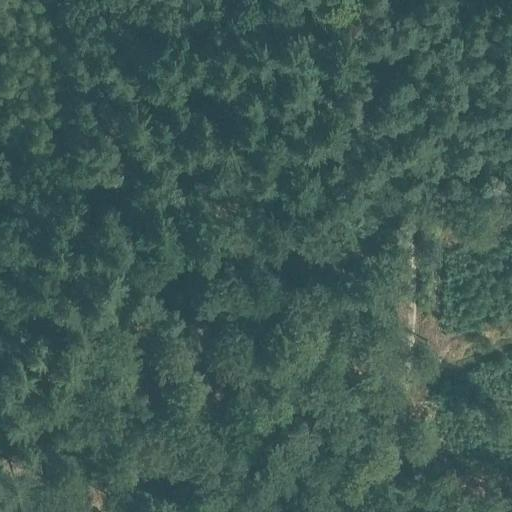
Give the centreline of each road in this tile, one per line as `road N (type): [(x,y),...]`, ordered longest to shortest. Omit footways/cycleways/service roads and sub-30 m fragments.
road 1 (track): [(0,506),(109,263),(117,211),(99,0)]
road 2 (track): [(383,511),(413,269),(397,193)]
road 3 (unknown): [(397,193),(368,100),(399,48),(407,0)]
